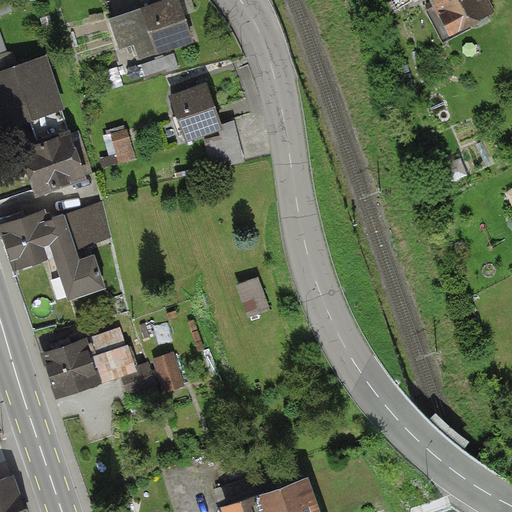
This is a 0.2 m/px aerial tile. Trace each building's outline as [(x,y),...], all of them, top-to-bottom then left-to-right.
[(178,0),(177,0),(113,21),(122,47),(137,42),(141,54),(191,38),(178,0)] [(430,0),(448,33),(493,9),(488,0),(430,0)] [(40,142),(22,148),(38,193),(84,177),(43,59),(0,73),(0,115),(4,126),(31,117),(40,142)] [(207,86),(172,99),(186,137),(220,125),(207,86)] [(235,121),(220,125),(223,137),(207,142),(214,169),(245,161),(235,121)] [(245,191),(240,171),(216,178),(221,197),(245,191)] [(52,210),(0,227),(14,268),(56,254),(71,299),(106,287),(93,245),(112,239),(99,200),(54,215),(52,210)] [(257,277),(238,283),(250,317),(260,314),(255,300),(264,296),(257,277)] [(84,340),(44,354),(59,397),(122,376),(129,397),(156,387),(148,364),(134,369),(127,347),(91,360),(84,340)] [(172,355),(157,359),(166,388),(181,383),(172,355)] [(0,511),(26,511),(14,475),(0,479),(0,511)] [(319,511),(308,477),(219,506),(220,511),(319,511)]
